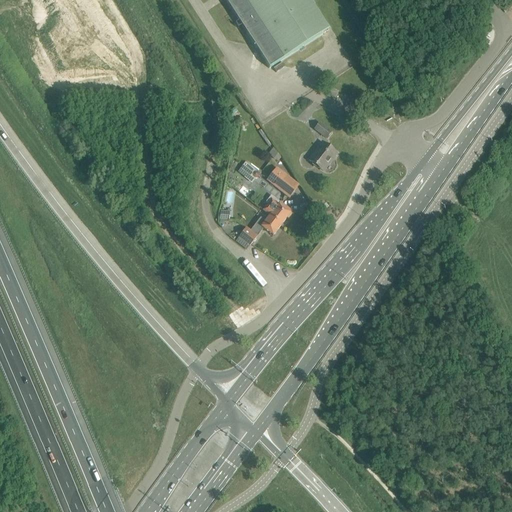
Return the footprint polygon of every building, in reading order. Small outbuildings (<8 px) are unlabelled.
[(270,72),(330,34),(307,0),(224,0),(256,48),(262,50),(261,56),(270,72)] [(313,128),(327,138),(332,131),(319,121),(313,128)] [(309,160),(323,171),(337,154),(323,143),(309,160)] [(274,151),(270,156),(273,160),(278,162),(281,157),(274,151)] [(246,163),(238,172),(252,183),(255,179),(258,179),(260,176),(259,173),(246,163)] [(276,169),(266,181),(289,198),(298,186),(276,169)] [(267,205),(262,211),(269,216),(270,216),(282,225),(292,211),(280,202),(271,196),(265,203),(267,205)] [(220,211),(219,220),(229,221),(230,212),(220,211)] [(282,225),(270,216),(265,222),(260,218),(250,231),(246,228),(238,238),(249,246),(263,229),(273,237),(282,225)]
